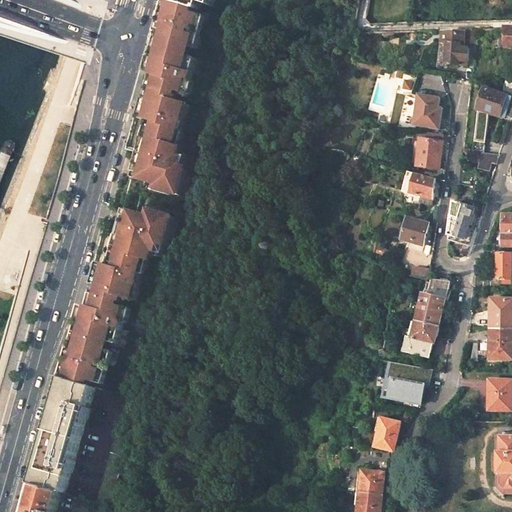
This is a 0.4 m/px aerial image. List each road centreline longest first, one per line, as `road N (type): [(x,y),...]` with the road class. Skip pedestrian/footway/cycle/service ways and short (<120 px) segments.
road 1 (primary): [(0,493),(131,44)]
road 2 (residential): [(469,272),(453,376),(393,470),(388,511)]
road 3 (residential): [(469,272),(442,254),(463,87)]
road 4 (primary): [(8,0),(131,44)]
